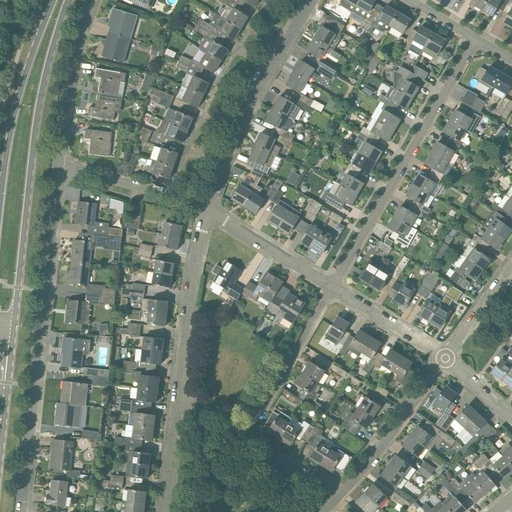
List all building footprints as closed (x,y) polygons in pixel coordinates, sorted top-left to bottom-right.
[(127,0),(150,9),(153,0),(127,0)] [(352,13),(356,7),(359,0),(340,0),(339,7),(340,7),(340,6),(352,13)] [(365,31),(371,20),(375,15),(369,12),(376,0),(359,0),(356,7),(352,13),(364,20),(360,27),(365,31)] [(472,0),(470,4),(481,10),(486,0),(472,0)] [(497,9),(502,12),(508,0),(486,0),(481,10),(492,17),(497,9)] [(503,23),(511,29),(511,8),(511,9),(511,7),(511,0),(508,0),(502,12),(507,15),(503,23)] [(390,27),(390,28),(398,13),(393,10),(395,8),(388,4),(377,23),(371,20),(365,31),(370,34),(374,28),(382,32),(385,31),(388,32),(390,27)] [(187,9),(180,5),(177,11),(185,14),(187,9)] [(248,18),(233,9),(226,21),(241,30),(248,18)] [(110,27),(108,33),(131,39),(134,30),(128,28),(131,15),(112,10),(107,27),(110,27)] [(202,21),(199,26),(215,36),(223,41),(226,36),(234,41),(241,30),(226,21),(221,17),(215,13),(208,25),(202,21)] [(398,13),(390,28),(402,35),(411,21),(398,13)] [(334,20),(330,26),(342,32),(345,27),(334,20)] [(199,26),(196,32),(206,38),(211,41),(215,36),(199,26)] [(322,27),(314,39),(328,48),(335,36),(338,38),(342,32),(330,26),(327,31),(322,27)] [(420,56),(425,48),(433,34),(421,27),(418,32),(412,29),(406,40),(399,51),(405,54),(409,47),(420,56)] [(131,39),(108,33),(101,56),(122,62),(132,65),(136,52),(128,50),(131,39)] [(433,34),(425,48),(437,55),(445,41),(433,34)] [(394,48),(399,51),(406,40),(400,36),(394,48)] [(307,51),(312,54),(321,60),(321,59),(325,53),(338,61),(341,56),(333,51),(328,48),(314,39),(307,51)] [(228,51),(213,42),(206,53),(221,62),(228,51)] [(380,44),(378,43),(371,46),(369,48),(375,52),(380,44)] [(160,49),(152,47),(150,54),(157,56),(160,49)] [(221,62),(206,53),(199,65),(214,74),(221,62)] [(375,53),(369,63),(376,67),(382,57),(375,53)] [(192,61),(181,56),(178,61),(190,67),(192,61)] [(318,65),(320,66),(334,75),(337,69),(323,61),(321,59),(321,60),(318,65)] [(187,73),(190,67),(178,61),(175,67),(187,73)] [(301,61),(293,74),(307,82),(314,70),(301,61)] [(320,66),(316,72),(330,80),(334,75),(320,66)] [(414,66),(410,73),(416,76),(423,80),(427,73),(414,66)] [(392,88),(394,89),(412,99),(418,88),(412,85),(416,76),(410,73),(400,67),(396,73),(395,75),(394,74),(394,86),(392,88)] [(493,88),(494,88),(502,74),(490,67),(487,72),(480,68),(474,77),(476,78),(478,79),(477,82),(490,89),(493,88)] [(100,79),(98,93),(112,96),(114,81),(124,83),(126,74),(122,73),(96,69),(94,78),(100,79)] [(307,82),(293,74),(286,85),(299,94),(307,82)] [(511,79),(502,74),(494,88),(506,95),(511,85),(511,79)] [(146,75),(144,81),(152,84),(153,77),(146,75)] [(193,77),(188,89),(203,96),(209,84),(193,77)] [(384,104),(395,110),(398,105),(406,110),(412,99),(394,89),(392,88),(389,86),(383,96),(380,94),(377,100),(384,104)] [(152,88),(150,94),(161,99),(164,93),(152,88)] [(203,96),(188,89),(183,100),(182,101),(198,108),(203,96)] [(318,91),(315,98),(327,103),(331,97),(318,91)] [(112,96),(98,93),(95,108),(89,107),(88,116),(113,121),(115,112),(109,111),(112,96)] [(159,104),(161,99),(150,94),(148,100),(159,104)] [(313,101),(302,95),(299,100),(314,109),(321,113),(324,106),(313,100),(313,101)] [(279,97),(273,109),(287,117),(294,104),(279,97)] [(504,97),(495,113),(501,116),(510,101),(504,97)] [(476,98),(470,108),(479,113),(485,103),(476,98)] [(314,109),(299,100),(296,106),(311,114),(314,109)] [(511,109),(511,101),(510,101),(501,116),(506,119),(511,109)] [(384,111),(377,122),(394,131),(400,120),(392,116),(395,110),(384,104),(381,110),(384,111)] [(281,129),(283,130),(280,136),(292,141),(294,136),(287,132),(289,128),(293,128),(295,124),(294,121),(287,117),(273,109),(266,122),(280,129),(281,129)] [(456,111),(450,121),(465,131),(471,134),(480,118),(467,110),(463,115),(456,111)] [(177,112),(171,124),(171,125),(187,132),(193,119),(177,112)] [(171,125),(171,124),(164,121),(159,133),(166,137),(182,144),(187,132),(171,125)] [(451,137),(448,142),(459,148),(462,143),(459,141),(465,131),(450,121),(443,132),(451,137)] [(360,133),(366,136),(376,143),(380,137),(387,142),(394,131),(377,122),(372,132),(363,127),(360,133)] [(152,131),(140,126),(138,132),(149,137),(152,131)] [(498,134),(504,137),(507,132),(501,129),(498,134)] [(85,139),(91,140),(89,155),(103,156),(105,141),(111,142),(112,133),(86,130),(85,139)] [(128,138),(134,140),(137,132),(131,130),(128,138)] [(147,143),(149,137),(138,132),(135,138),(147,143)] [(360,133),(351,149),(355,151),(375,163),(381,152),(373,148),(376,143),(366,136),(360,133)] [(260,134),(255,147),(269,153),(277,157),(281,148),(273,145),(275,140),(260,134)] [(292,141),(280,136),(277,142),(289,147),(292,141)] [(437,143),(431,154),(447,163),(453,153),(455,154),(459,148),(448,142),(445,147),(437,143)] [(255,162),(252,168),(264,173),(267,167),(264,166),(269,153),(255,147),(249,160),(255,162)] [(161,149),(157,162),(173,167),(178,154),(161,149)] [(349,165),(347,168),(358,174),(361,169),(369,174),(375,163),(355,151),(347,164),(349,165)] [(137,156),(131,154),(127,166),(133,168),(137,156)] [(433,169),(429,174),(440,181),(443,175),(441,173),(447,163),(431,154),(425,164),(433,169)] [(146,172),(169,180),(173,167),(157,162),(155,168),(150,166),(148,166),(146,172)] [(234,167),(232,172),(241,176),(243,171),(234,166),(234,167)] [(232,199),(244,207),(252,193),(261,179),(264,173),(252,168),(250,174),(256,176),(253,184),(251,183),(246,190),(240,186),(232,199)] [(347,175),(341,186),(340,186),(357,195),(363,184),(355,180),(358,174),(347,168),(344,174),(347,175)] [(419,175),(413,185),(429,195),(435,184),(437,186),(440,181),(429,174),(427,179),(419,175)] [(297,182),(289,178),(287,182),(294,186),(297,182)] [(282,183),(276,179),(265,198),(270,201),(277,190),(282,183)] [(480,185),(485,189),(489,184),(483,180),(480,185)] [(340,186),(341,186),(335,182),(329,193),(336,197),(333,202),(340,206),(343,201),(351,206),(357,195),(340,186)] [(414,201),(411,206),(422,212),(427,216),(430,210),(428,208),(434,198),(429,195),(413,185),(406,196),(414,201)] [(276,205),(283,194),(277,190),(270,201),(276,205)] [(252,193),(244,207),(256,214),(264,200),(252,193)] [(492,209),(493,210),(496,212),(507,220),(511,215),(511,200),(510,200),(505,196),(498,206),(496,204),(492,209)] [(473,197),(469,202),(474,206),(478,200),(473,197)] [(124,212),(125,199),(111,198),(111,207),(118,207),(117,211),(124,212)] [(316,202),(311,199),(304,210),(310,213),(316,202)] [(76,225),(94,227),(96,204),(78,202),(76,225)] [(315,217),(322,206),(316,202),(310,213),(315,217)] [(268,222),(278,228),(288,212),(277,206),(268,222)] [(400,207),(394,218),(410,227),(416,216),(419,218),(422,212),(411,206),(408,211),(400,207)] [(334,208),(332,212),(341,218),(342,218),(344,214),(334,208)] [(288,212),(278,228),(289,235),(298,219),(288,212)] [(343,218),(332,212),(328,217),(339,224),(343,218)] [(507,220),(496,212),(493,217),(496,219),(489,229),(504,240),(511,230),(504,225),(507,220)] [(410,227),(394,218),(388,228),(396,233),(393,238),(403,244),(407,239),(404,237),(410,227)] [(165,222),(162,235),(180,239),(182,226),(165,222)] [(301,242),(311,248),(321,232),(310,226),(301,242)] [(121,237),(122,230),(108,228),(107,236),(121,237)] [(471,240),(475,242),(486,250),(489,245),(496,250),(504,240),(489,229),(488,229),(482,239),(479,237),(475,235),(471,240)] [(321,232),(311,248),(322,255),(331,239),(321,232)] [(180,239),(162,235),(159,247),(177,251),(180,239)] [(442,241),(448,245),(452,239),(446,235),(442,241)] [(121,237),(107,236),(106,244),(121,246),(121,237)] [(387,239),(384,243),(389,247),(392,242),(387,239)] [(74,240),(72,263),(90,264),(92,242),(74,240)] [(388,255),(392,249),(381,242),(377,248),(388,255)] [(474,249),(467,259),(482,270),(489,260),(482,255),(486,250),(475,242),(471,247),(474,249)] [(151,253),(153,246),(140,243),(139,249),(151,253)] [(151,253),(139,249),(138,254),(137,255),(150,258),(151,253)] [(441,256),(436,252),(433,256),(438,260),(441,256)] [(467,259),(461,255),(454,265),(457,267),(449,278),(464,290),(469,283),(464,279),(468,275),(475,280),(482,270),(467,259)] [(409,260),(403,256),(391,276),(396,280),(409,260)] [(359,278),(370,285),(379,269),(382,265),(371,258),(359,278)] [(156,260),(154,273),(172,276),(174,264),(156,260)] [(237,300),(241,293),(244,290),(234,284),(241,271),(226,262),(214,282),(228,291),(227,294),(237,300)] [(90,264),(72,263),(69,285),(87,287),(90,264)] [(379,269),(370,285),(380,291),(390,276),(379,269)] [(422,295),(434,275),(428,272),(416,292),(422,295)] [(172,276),(154,273),(152,285),(169,288),(172,276)] [(244,290),(241,293),(255,302),(259,296),(271,303),(275,297),(283,283),(266,273),(257,287),(249,282),(244,290)] [(439,279),(434,275),(422,295),(427,298),(439,279)] [(408,302),(415,291),(404,284),(402,287),(395,282),(393,285),(388,294),(395,298),(394,300),(401,304),(400,307),(405,310),(409,303),(408,302)] [(451,286),(448,292),(459,298),(462,293),(451,286)] [(100,296),(115,297),(116,290),(101,288),(100,296)] [(143,297),(144,292),(125,289),(121,288),(121,297),(130,298),(131,296),(143,297)] [(275,297),(271,303),(267,309),(293,324),(305,304),(288,293),(283,302),(275,297)] [(114,305),(115,297),(100,296),(99,304),(114,305)] [(142,312),(149,313),(166,314),(168,302),(150,300),(143,299),(142,312)] [(65,323),(83,325),(85,304),(86,302),(68,300),(65,323)] [(419,315),(430,322),(439,306),(429,300),(419,315)] [(236,310),(240,313),(245,305),(241,303),(236,310)] [(439,306),(430,322),(440,328),(450,313),(439,306)] [(166,314),(149,313),(147,325),(165,327),(166,314)] [(343,346),(350,336),(350,334),(345,331),(349,324),(337,317),(327,334),(328,334),(339,341),(338,343),(343,346)] [(107,324),(99,325),(100,336),(109,334),(107,324)] [(350,346),(360,353),(370,337),(359,331),(355,339),(350,336),(343,346),(343,347),(339,353),(344,356),(350,346)] [(369,373),(374,366),(381,355),(376,352),(381,344),(370,337),(360,353),(371,359),(364,370),(369,373)] [(82,355),(85,355),(89,352),(90,341),(64,338),(63,349),(64,349),(63,366),(81,368),(82,355)] [(144,338),(142,350),(162,353),(164,340),(144,338)] [(162,353),(142,350),(141,363),(143,363),(161,365),(162,353)] [(381,365),(391,372),(401,356),(390,350),(386,358),(381,355),(374,366),(378,369),(381,365)] [(401,356),(391,372),(397,375),(394,379),(405,386),(412,375),(406,372),(412,363),(401,356)] [(491,373),(502,381),(511,368),(511,366),(505,362),(505,363),(501,360),(491,373)] [(137,363),(118,361),(117,367),(123,367),(142,369),(143,363),(141,363),(137,363)] [(309,362),(303,373),(317,382),(324,372),(309,362)] [(139,381),(138,388),(158,390),(159,378),(141,376),(142,369),(123,367),(122,373),(132,375),(131,380),(139,381)] [(83,375),(93,376),(98,376),(98,369),(83,368),(83,375)] [(350,376),(339,368),(336,373),(347,380),(350,376)] [(511,368),(502,381),(511,388),(511,368)] [(303,389),(297,398),(302,401),(324,416),(328,411),(315,402),(319,395),(316,393),(322,386),(317,383),(317,382),(303,373),(296,384),(303,389)] [(108,387),(109,378),(98,376),(93,376),(92,385),(108,387)] [(350,376),(347,380),(358,387),(361,382),(350,376)] [(61,396),(60,403),(81,406),(86,406),(88,384),(64,382),(63,396),(61,396)] [(378,386),(374,391),(385,398),(389,392),(378,386)] [(437,399),(435,402),(445,409),(456,395),(446,387),(442,392),(436,388),(431,395),(437,399)] [(158,390),(138,388),(136,401),(156,403),(158,390)] [(297,398),(291,394),(288,400),(299,406),(302,401),(297,398)] [(365,397),(358,408),(373,418),(380,407),(365,397)] [(81,406),(60,403),(56,403),(56,411),(57,411),(57,417),(56,417),(56,419),(56,425),(79,428),(81,406)] [(455,420),(464,428),(477,414),(468,406),(455,420)] [(265,426),(269,429),(268,432),(279,439),(288,424),(292,419),(286,415),(282,420),(278,418),(279,415),(274,412),(276,408),(264,427),(265,426)] [(373,418),(358,408),(354,415),(350,412),(341,426),(344,428),(355,435),(361,425),(366,429),(373,418)] [(449,415),(444,411),(441,415),(438,419),(439,419),(434,426),(439,430),(449,415)] [(135,414),(134,426),(154,428),(155,416),(135,414)] [(467,452),(483,435),(486,431),(482,427),(486,423),(477,414),(464,428),(473,436),(462,448),(463,448),(466,451),(467,452)] [(455,419),(449,415),(439,430),(444,434),(455,419)] [(296,436),(306,442),(315,429),(314,429),(304,422),(299,431),(288,424),(279,439),(290,446),(296,436)] [(154,428),(134,426),(132,439),(152,441),(154,428)] [(417,427),(410,437),(425,448),(432,438),(435,441),(436,443),(441,442),(445,442),(446,446),(447,449),(454,448),(453,444),(455,441),(444,434),(439,430),(433,426),(430,431),(430,432),(427,432),(427,433),(417,427)] [(310,458),(320,465),(330,450),(324,446),(324,438),(320,435),(322,432),(315,427),(314,429),(315,429),(306,442),(311,445),(316,448),(310,458)] [(489,441),(490,440),(494,435),(497,433),(491,427),(486,432),(486,431),(483,435),(489,441)] [(82,430),(81,438),(97,441),(98,433),(82,430)] [(425,448),(410,437),(403,446),(418,457),(425,448)] [(70,470),(73,443),(53,441),(51,455),(53,455),(52,468),(68,470),(70,470)] [(511,447),(509,444),(499,453),(511,467),(511,447)] [(330,450),(320,465),(331,472),(335,467),(342,472),(342,473),(352,458),(351,457),(351,458),(338,450),(336,454),(330,450)] [(128,451),(127,464),(149,466),(151,454),(128,451)] [(491,464),(492,466),(503,479),(511,471),(511,467),(499,453),(489,461),(492,464),(491,464)] [(483,454),(478,458),(487,468),(491,464),(492,464),(489,461),(483,454)] [(396,456),(388,466),(403,477),(411,467),(396,456)] [(472,473),(469,476),(485,495),(495,486),(483,471),(487,468),(478,458),(473,462),(480,470),(475,476),(472,473)] [(435,469),(424,462),(420,467),(431,475),(435,469)] [(149,466),(127,464),(125,476),(148,479),(149,466)] [(403,477),(388,466),(381,476),(396,487),(403,477)] [(427,480),(431,475),(420,467),(417,472),(427,480)] [(485,495),(469,476),(459,484),(454,479),(450,483),(458,493),(462,489),(474,504),(485,495)] [(445,487),(449,483),(445,479),(440,483),(444,488),(445,487)] [(110,481),(98,480),(97,486),(122,488),(123,483),(110,481)] [(46,504),(65,506),(70,507),(71,498),(66,497),(68,482),(52,481),(51,492),(52,492),(51,496),(47,495),(46,504)] [(448,497),(442,503),(445,507),(449,511),(464,511),(467,510),(454,496),(458,493),(450,483),(449,483),(445,487),(449,492),(446,495),(448,497)] [(373,485),(364,494),(377,507),(386,498),(373,485)] [(416,501),(398,488),(394,493),(411,505),(416,501)] [(129,490),(127,502),(145,504),(146,492),(129,490)] [(394,493),(390,498),(406,509),(411,505),(394,493)] [(372,511),(377,507),(364,494),(356,503),(365,511),(372,511)] [(95,498),(93,511),(102,511),(103,511),(105,499),(96,498),(95,498)] [(426,504),(421,508),(424,511),(449,511),(445,507),(442,503),(440,501),(431,509),(426,504)] [(143,511),(145,504),(127,502),(122,502),(121,509),(126,510),(126,511),(143,511)]
